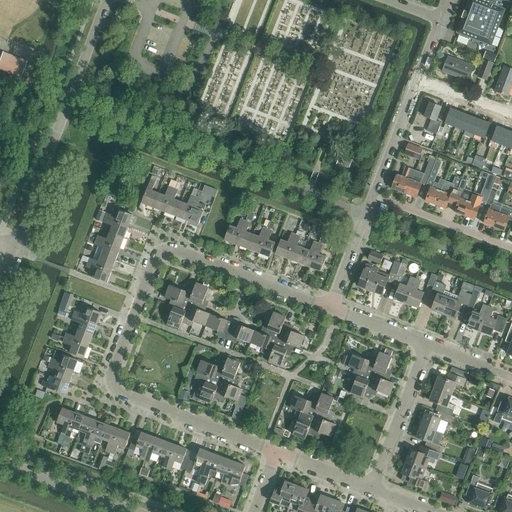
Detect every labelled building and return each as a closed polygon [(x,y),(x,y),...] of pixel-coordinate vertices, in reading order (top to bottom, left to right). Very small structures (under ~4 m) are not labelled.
[(470,0),(458,32),(461,33),(460,34),(470,38),(471,37),(492,45),(506,9),(496,5),(497,0),(470,0)] [(0,68),(20,77),(26,61),(3,52),(1,58),(0,57),(0,68)] [(497,56),(486,52),(484,57),(495,62),(497,56)] [(448,57),(443,71),(467,80),(472,66),(448,57)] [(480,78),(487,80),(493,64),(487,61),(480,78)] [(511,86),(511,70),(504,67),(495,91),(508,96),(511,86)] [(442,123),(438,121),(443,107),(430,103),(425,116),(432,119),(427,131),(437,135),(440,126),(442,123)] [(446,123),(456,127),(461,112),(451,109),(446,123)] [(456,127),(465,131),(471,116),(461,112),(456,127)] [(465,131),(475,134),(480,120),(471,116),(465,131)] [(490,124),(480,120),(475,134),(484,138),(490,124)] [(492,141),(502,145),(508,130),(498,126),(492,141)] [(511,147),(511,131),(508,130),(502,145),(511,149),(511,147)] [(423,149),(409,144),(405,154),(419,160),(423,149)] [(472,164),(477,166),(481,156),(476,155),(472,164)] [(341,156),(338,163),(349,167),(352,160),(341,156)] [(481,156),(477,166),(482,168),(486,158),(481,156)] [(407,194),(417,198),(422,184),(426,186),(433,169),(431,168),(434,160),(431,159),(425,174),(416,170),(407,194)] [(503,169),(496,166),(493,173),(501,176),(503,169)] [(397,174),(392,188),(407,194),(416,170),(407,167),(403,176),(397,174)] [(431,187),(426,201),(436,205),(445,181),(440,179),(439,184),(435,182),(435,180),(439,171),(433,169),(426,186),(431,187)] [(511,172),(505,170),(503,176),(511,179),(511,175),(511,172)] [(487,179),(481,195),(484,196),(482,202),(487,203),(488,200),(491,191),(497,177),(489,174),(487,179)] [(436,205),(446,209),(449,202),(453,203),(459,189),(462,180),(456,178),(454,184),(445,181),(436,205)] [(151,180),(142,203),(154,208),(159,194),(152,191),(156,182),(151,180)] [(466,181),(462,180),(459,189),(464,191),(465,189),(468,182),(466,181)] [(154,208),(165,212),(174,188),(169,187),(166,196),(159,194),(154,208)] [(165,212),(176,216),(181,202),(175,200),(178,190),(174,188),(165,212)] [(218,190),(211,188),(209,193),(210,196),(215,198),(218,190)] [(459,189),(453,203),(458,205),(455,212),(465,216),(474,192),(465,189),(464,191),(459,189)] [(497,193),(491,191),(487,203),(492,205),(493,206),(493,204),(497,193)] [(481,195),(474,192),(465,216),(475,220),(482,202),(484,196),(481,195)] [(176,216),(187,220),(196,197),(192,195),(188,205),(181,202),(176,216)] [(201,199),(196,197),(187,220),(199,225),(204,211),(197,208),(201,199)] [(489,209),(484,223),(494,227),(502,208),(493,204),(493,206),(492,205),(491,210),(489,209)] [(494,227),(505,231),(510,217),(511,211),(502,208),(494,227)] [(129,227),(133,215),(119,210),(117,217),(107,213),(105,218),(115,222),(129,227)] [(124,238),(129,227),(115,222),(105,218),(104,222),(113,226),(111,233),(124,238)] [(225,241),(237,245),(245,221),(241,219),(237,229),(230,226),(225,241)] [(237,245),(248,249),(253,235),(247,232),(250,223),(245,221),(237,245)] [(248,249),(259,253),(268,230),(263,228),(260,237),(253,235),(248,249)] [(272,231),(268,230),(259,253),(271,258),(277,243),(269,240),(272,231)] [(329,235),(323,232),(319,242),(326,244),(329,235)] [(120,249),(124,238),(111,233),(109,239),(98,235),(96,240),(120,249)] [(277,254),(288,259),(297,235),(292,233),(289,243),(282,240),(277,254)] [(288,259),(299,263),(305,249),(298,246),(302,237),(297,235),(288,259)] [(116,260),(120,249),(96,240),(95,245),(105,249),(102,255),(116,260)] [(299,263),(311,267),(320,243),(315,241),(311,251),(305,249),(299,263)] [(324,245),(320,243),(311,267),(322,272),(328,257),(320,254),(324,245)] [(381,263),(384,256),(372,252),(369,258),(381,263)] [(112,272),(116,260),(102,255),(100,262),(90,258),(88,263),(112,272)] [(399,273),(402,263),(397,261),(392,273),(398,275),(399,273)] [(398,275),(394,284),(400,286),(395,299),(407,304),(416,280),(411,278),(408,287),(401,284),(404,276),(403,276),(408,264),(403,262),(402,263),(399,273),(398,275)] [(108,283),(112,272),(88,263),(86,267),(96,271),(94,278),(108,283)] [(370,290),(378,271),(377,271),(378,269),(367,265),(359,286),(370,290)] [(390,276),(378,271),(370,290),(383,295),(390,276)] [(434,287),(436,281),(438,275),(433,273),(429,285),(434,287)] [(422,282),(416,280),(407,304),(419,309),(425,293),(418,291),(422,282)] [(436,281),(434,287),(432,293),(438,295),(432,310),(444,315),(450,298),(443,296),(447,285),(436,281)] [(197,283),(194,289),(188,306),(205,312),(208,306),(203,304),(209,288),(197,283)] [(475,286),(466,283),(463,289),(461,289),(461,291),(466,292),(467,291),(473,293),(475,286)] [(170,285),(165,297),(171,300),(188,306),(194,289),(188,286),(186,291),(170,285)] [(75,297),(77,290),(69,287),(67,295),(75,297)] [(480,291),(475,289),(473,295),(468,306),(474,308),(480,291)] [(450,298),(444,315),(456,319),(462,304),(468,306),(473,295),(466,292),(461,291),(457,301),(450,298)] [(174,308),(168,324),(180,328),(182,323),(188,306),(171,300),(169,306),(174,308)] [(63,301),(60,309),(66,311),(69,303),(63,301)] [(467,327),(480,332),(489,307),(484,305),(482,311),(476,309),(474,310),(467,327)] [(194,321),(206,326),(211,314),(205,312),(188,306),(182,323),(188,325),(190,320),(194,321)] [(480,332),(491,336),(493,330),(502,333),(508,319),(498,316),(497,320),(491,318),(494,309),(489,307),(480,332)] [(97,324),(102,313),(88,308),(86,314),(75,310),(73,316),(97,324)] [(284,322),(286,317),(274,312),(268,328),(263,327),(261,333),(278,340),(284,322)] [(228,320),(211,314),(206,326),(222,332),(220,337),(227,340),(233,322),(228,320)] [(93,336),(97,324),(73,316),(72,320),(82,323),(79,330),(93,336)] [(251,343),(255,331),(238,324),(233,322),(227,340),(233,342),(235,337),(239,338),(251,343)] [(295,346),(300,348),(304,336),(289,330),(291,325),(284,322),(278,340),(294,346),(295,346)] [(89,347),(93,336),(79,330),(77,337),(67,333),(65,338),(89,347)] [(255,331),(251,343),(267,349),(265,354),(271,356),(278,340),(261,333),(255,331)] [(310,331),(306,340),(312,342),(316,333),(310,331)] [(85,358),(89,347),(65,338),(64,342),(73,346),(71,353),(85,358)] [(271,356),(269,362),(281,367),(287,351),(292,352),(295,346),(294,346),(278,340),(271,356)] [(389,382),(391,376),(386,374),(392,358),(391,357),(394,351),(387,349),(384,354),(380,353),(378,359),(371,375),(388,382),(389,382)] [(74,372),(78,360),(64,355),(62,362),(52,358),(50,363),(74,372)] [(342,364),(355,369),(371,375),(378,359),(372,356),(370,361),(354,355),(353,358),(346,355),(342,364)] [(235,378),(241,362),(229,358),(227,364),(220,381),(237,387),(239,380),(235,378)] [(218,366),(202,360),(197,372),(198,373),(203,375),(203,374),(220,381),(227,364),(219,361),(218,366)] [(70,383),(74,372),(50,363),(49,368),(58,371),(56,377),(70,383)] [(363,398),(364,397),(365,392),(371,375),(355,369),(352,376),(357,377),(354,385),(352,384),(350,385),(348,390),(349,392),(363,398)] [(198,373),(195,379),(198,385),(193,398),(200,400),(200,399),(212,404),(214,398),(220,381),(203,374),(203,375),(198,373)] [(435,389),(451,395),(455,387),(462,390),(466,379),(450,373),(448,380),(439,376),(435,389)] [(364,397),(370,399),(373,390),(390,397),(394,384),(389,382),(388,382),(371,375),(365,392),(364,397)] [(65,394),(70,383),(56,377),(53,385),(43,381),(42,385),(65,394)] [(222,395),(238,401),(243,389),(237,387),(220,381),(214,398),(220,400),(222,395)] [(486,396),(494,399),(499,387),(494,386),(492,390),(489,389),(486,396)] [(436,410),(439,411),(452,416),(456,407),(448,404),(451,395),(435,389),(430,401),(438,404),(436,410)] [(183,390),(181,397),(187,399),(190,393),(183,390)] [(334,398),(322,393),(322,395),(320,400),(318,404),(314,416),(330,423),(330,422),(333,416),(328,415),(334,398)] [(318,404),(296,396),(291,408),(297,410),(314,416),(318,404)] [(511,398),(510,398),(505,411),(499,409),(494,422),(500,425),(502,419),(511,422),(511,398)] [(241,402),(235,418),(240,420),(246,404),(241,402)] [(74,412),(63,408),(58,422),(64,425),(61,434),(66,436),(74,412)] [(299,418),(293,434),(305,439),(308,433),(314,416),(297,410),(294,417),(299,418)] [(421,425),(443,433),(447,422),(454,424),(456,418),(452,416),(439,411),(436,417),(425,413),(421,425)] [(86,417),(74,412),(66,436),(70,438),(74,428),(80,431),(86,417)] [(314,416),(308,433),(314,436),(316,431),(331,437),(336,424),(330,422),(330,423),(314,416)] [(97,421),(86,417),(80,431),(87,433),(80,451),(85,453),(87,446),(88,444),(97,421)] [(96,437),(103,439),(108,425),(97,421),(88,444),(93,446),(96,437)] [(106,451),(110,452),(119,429),(108,425),(103,439),(109,442),(106,451)] [(443,433),(421,425),(416,437),(427,441),(425,447),(442,454),(445,447),(439,445),(443,433)] [(131,434),(119,429),(110,452),(115,454),(119,445),(125,448),(131,434)] [(144,460),(153,437),(142,433),(139,440),(133,438),(129,449),(134,451),(135,451),(137,447),(143,449),(140,459),(144,460)] [(63,443),(62,445),(68,447),(71,439),(65,437),(63,443)] [(153,437),(144,460),(149,462),(153,453),(159,455),(164,441),(153,437)] [(482,437),(479,446),(489,450),(493,441),(482,437)] [(162,467),(167,469),(176,445),(164,441),(159,455),(165,458),(162,467)] [(186,470),(190,459),(184,457),(187,449),(176,445),(167,469),(172,470),(175,461),(182,463),(180,468),(186,470)] [(407,462),(426,468),(428,461),(434,463),(435,459),(440,460),(442,454),(425,447),(421,446),(419,452),(412,449),(407,462)] [(478,447),(475,455),(483,458),(486,451),(478,447)] [(196,461),(190,459),(186,470),(192,472),(194,466),(201,469),(196,482),(200,484),(212,453),(200,449),(196,461)] [(218,471),(223,458),(212,453),(200,484),(205,486),(210,475),(216,477),(218,471)] [(472,458),(465,456),(463,461),(470,464),(472,458)] [(223,458),(218,471),(224,474),(221,483),(225,485),(234,461),(223,458)] [(231,485),(238,485),(244,487),(249,476),(243,474),(246,466),(234,461),(225,485),(230,487),(231,485)] [(426,468),(407,462),(402,474),(404,474),(401,480),(408,483),(414,485),(425,489),(427,482),(421,480),(426,468)] [(142,468),(140,474),(147,477),(149,471),(142,468)] [(486,509),(488,503),(490,504),(493,495),(491,494),(493,489),(478,483),(480,478),(473,475),(468,489),(474,491),(469,504),(477,507),(478,506),(486,509)] [(280,504),(289,508),(297,486),(285,482),(282,490),(276,487),(270,502),(280,506),(280,504)] [(309,491),(297,486),(289,508),(298,511),(297,511),(308,511),(312,501),(306,498),(309,491)] [(511,511),(511,496),(508,494),(506,500),(504,499),(501,509),(502,509),(501,511),(511,511)] [(312,501),(308,511),(328,511),(333,500),(321,495),(318,503),(312,501)] [(450,495),(447,503),(454,505),(457,498),(450,495)] [(341,511),(345,505),(333,500),(328,511),(341,511)]
